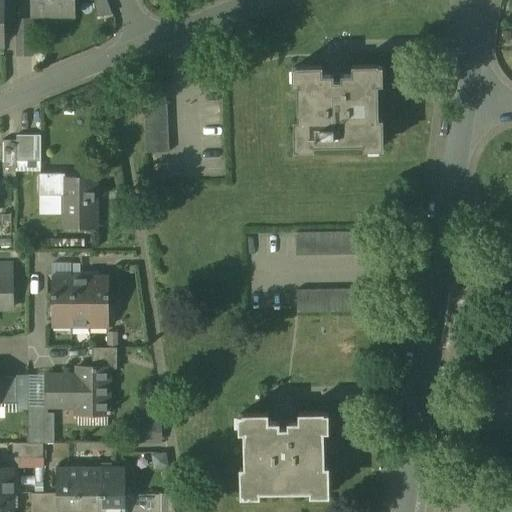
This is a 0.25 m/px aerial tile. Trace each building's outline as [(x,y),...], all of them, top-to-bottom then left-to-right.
[(74,0),(31,0),(31,14),(74,14),(74,0)] [(96,0),(100,12),(111,9),(109,0),(96,0)] [(31,20),(16,20),(16,55),(31,55),(31,20)] [(352,67),(352,75),(322,76),(322,67),(297,68),(297,69),(293,70),(293,85),(297,85),(298,121),(294,121),(294,146),(297,146),(297,149),(313,149),(313,145),(364,144),(364,148),(382,148),(381,144),(383,144),(382,119),(378,119),(377,83),(381,82),(381,67),(377,67),(377,66),(352,67)] [(167,84),(145,85),(148,153),(170,152),(167,84)] [(40,135),(16,135),(16,161),(40,161),(40,135)] [(96,177),(64,177),(64,174),(39,173),(39,195),(63,195),(63,227),(96,227),(96,177)] [(365,254),(365,232),(296,233),(296,255),(365,254)] [(0,276),(0,299),(13,300),(12,276),(0,276)] [(71,276),(52,276),(52,327),(71,327),(71,276)] [(90,276),(71,276),(71,327),(89,327),(90,276)] [(109,276),(90,276),(89,327),(109,327),(109,276)] [(366,289),(297,290),(297,312),(366,311),(366,289)] [(77,375),(46,375),(46,406),(77,406),(77,414),(109,414),(109,369),(117,369),(117,348),(92,348),(92,367),(77,367),(77,375)] [(511,369),(481,370),(482,393),(511,391),(511,369)] [(0,403),(16,403),(16,378),(0,377),(0,403)] [(42,406),(28,406),(28,443),(42,443),(42,406)] [(324,413),(323,411),(299,412),(299,421),(268,421),(268,413),(244,413),(243,415),(239,415),(240,430),(244,430),(245,468),(241,468),(241,492),(243,492),(243,496),(259,495),(259,491),(310,491),(310,494),(327,494),(327,490),(329,490),(329,466),(324,466),(324,428),(328,429),(327,413),(324,413)] [(165,441),(164,420),(143,421),(143,442),(165,441)] [(511,426),(483,428),(484,449),(511,448),(511,426)] [(28,443),(13,443),(13,456),(13,458),(20,458),(43,458),(43,443),(42,443),(28,443)] [(13,456),(0,455),(0,466),(13,467),(13,463),(20,463),(20,458),(13,458),(13,456)] [(0,466),(0,492),(13,493),(13,467),(0,466)] [(79,467),(56,467),(56,511),(79,511),(79,473),(79,467)] [(124,467),(101,467),(101,473),(101,511),(124,511),(124,494),(124,467)] [(101,511),(101,473),(79,473),(79,511),(101,511)] [(13,493),(0,492),(0,511),(13,511),(14,493),(13,493)] [(148,511),(149,494),(124,494),(124,511),(148,511)] [(160,511),(160,494),(149,494),(148,511),(160,511)]
